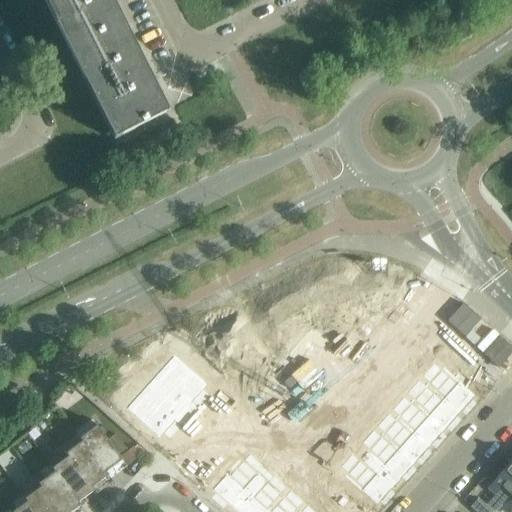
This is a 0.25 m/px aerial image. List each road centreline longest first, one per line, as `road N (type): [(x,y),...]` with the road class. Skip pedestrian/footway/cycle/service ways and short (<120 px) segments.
road 1 (secondary): [(0,350),(369,172)]
road 2 (secondary): [(354,131),(306,147),(0,299)]
road 3 (tertiary): [(511,302),(490,282),(424,181)]
road 4 (residential): [(413,511),(511,398)]
road 5 (residential): [(0,155),(24,143),(34,113),(0,40)]
